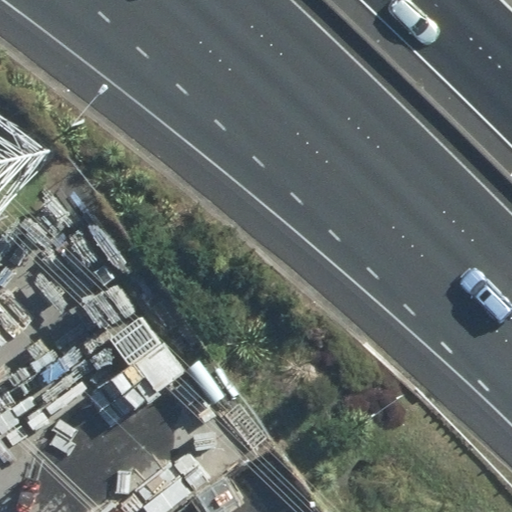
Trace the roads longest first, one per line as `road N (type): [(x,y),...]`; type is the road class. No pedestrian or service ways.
road 1 (motorway): [(511,328),(61,0)]
road 2 (motorway): [(511,282),(224,0)]
